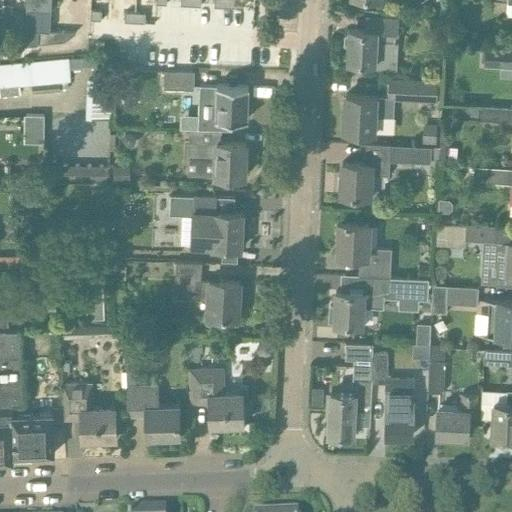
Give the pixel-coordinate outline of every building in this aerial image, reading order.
[(27,0),(27,9),(51,10),(51,0),(27,0)] [(90,9),(89,19),(100,19),(100,9),(90,9)] [(125,11),(125,21),(135,21),(136,11),(125,11)] [(136,11),(135,21),(145,22),(146,12),(136,11)] [(346,35),(345,45),(349,45),(348,61),(375,63),(375,67),(389,68),(391,44),(398,44),(399,18),(395,18),(375,17),(375,30),(350,28),(350,35),(346,35)] [(442,37),(444,20),(433,19),(432,36),(442,37)] [(483,53),(486,54),(486,64),(511,65),(511,47),(483,46),(483,53)] [(102,54),(69,58),(71,69),(103,65),(102,54)] [(69,57),(0,63),(0,86),(20,84),(32,83),(60,80),(60,87),(69,86),(68,79),(72,78),(71,69),(69,58),(69,57)] [(194,89),(195,71),(164,69),(164,88),(194,89)] [(114,78),(88,77),(87,116),(111,116),(114,78)] [(442,88),(442,81),(390,79),(389,96),(346,94),(344,130),(374,131),(375,115),(394,116),(394,97),(442,99),(442,88)] [(60,80),(32,83),(33,93),(61,90),(60,87),(60,80)] [(20,84),(0,86),(0,94),(21,92),(20,84)] [(200,84),(198,127),(232,129),(232,118),(248,119),(249,85),(218,84),(218,85),(216,85),(200,84)] [(511,120),(511,106),(479,104),(478,118),(511,120)] [(425,124),(424,144),(436,145),(437,124),(425,124)] [(188,156),(192,156),(192,168),(195,174),(213,175),(225,176),(245,176),(246,142),(219,141),(220,129),(210,129),(197,129),(189,128),(188,156)] [(389,159),(431,161),(432,146),(367,142),(366,163),(343,161),(342,178),(339,178),(338,191),(341,191),(341,194),(369,195),(370,172),(388,173),(389,159)] [(43,163),(43,173),(59,173),(59,163),(43,163)] [(59,163),(59,173),(108,174),(108,164),(59,163)] [(126,164),(114,164),(114,181),(127,180),(126,164)] [(508,184),(509,167),(473,165),(472,182),(508,184)] [(216,196),(171,194),(172,200),(170,214),(183,215),(181,243),(212,244),(212,246),(225,246),(224,257),(240,258),(242,247),(244,211),(215,210),(216,196)] [(35,216),(34,237),(68,239),(68,218),(35,216)] [(339,239),(338,255),(364,256),(363,275),(390,277),(392,247),(368,246),(369,222),(346,221),(346,222),(340,222),(339,225),(337,225),(336,238),(339,239)] [(464,239),(465,225),(437,223),(436,238),(464,239)] [(467,225),(466,238),(486,239),(483,279),(499,280),(499,281),(511,282),(511,240),(503,240),(495,239),(496,227),(476,226),(467,225)] [(36,238),(35,250),(52,251),(52,239),(36,238)] [(126,260),(114,261),(115,278),(126,277),(126,260)] [(176,260),(174,296),(208,297),(207,315),(218,316),(238,317),(240,281),(201,278),(202,262),(182,260),(176,260)] [(419,264),(419,273),(429,274),(430,265),(419,264)] [(330,305),(329,321),(335,321),(335,323),(355,324),(362,325),(363,306),(383,307),(384,294),(389,294),(428,296),(429,279),(390,277),(363,275),(362,291),(336,290),(336,306),(330,305)] [(104,280),(86,281),(87,300),(104,299),(104,280)] [(477,305),(478,286),(433,284),(431,311),(447,312),(447,303),(477,305)] [(511,335),(511,300),(489,299),(486,334),(511,335)] [(418,322),(417,343),(430,343),(431,322),(418,322)] [(111,336),(110,325),(61,327),(62,337),(111,336)] [(6,329),(0,329),(0,402),(12,402),(23,402),(19,329),(6,329)] [(191,339),(191,360),(200,360),(200,339),(191,339)] [(258,342),(256,349),(259,354),(266,357),(272,353),(273,347),(271,341),(264,339),(258,342)] [(373,352),(373,343),(347,342),(346,357),(356,358),(355,393),(331,392),(329,434),(353,434),(354,424),(369,425),(370,410),(371,410),(372,382),(373,382),(374,352),(373,352)] [(445,346),(430,345),(428,391),(444,392),(445,360),(444,360),(445,346)] [(483,363),(511,364),(511,348),(484,347),(483,363)] [(388,352),(374,352),(373,382),(386,382),(386,434),(413,434),(413,422),(415,422),(415,416),(413,416),(414,377),(387,376),(388,352)] [(135,356),(125,356),(127,415),(146,414),(147,436),(180,435),(178,405),(158,406),(157,385),(136,386),(135,356)] [(223,367),(190,368),(191,402),(210,402),(210,425),(227,424),(227,429),(244,429),(243,391),(224,391),(223,367)] [(92,381),(62,382),(63,415),(81,415),(82,439),(117,438),(116,406),(93,407),(92,381)] [(314,386),(313,403),(323,403),(324,386),(314,386)] [(482,388),(481,417),(493,418),(492,438),(511,438),(511,389),(507,389),(482,388)] [(478,394),(460,393),(460,408),(438,407),(437,435),(468,436),(469,413),(477,414),(478,394)] [(12,415),(12,402),(0,402),(0,460),(13,460),(13,459),(12,415)] [(54,413),(12,415),(13,459),(25,459),(25,454),(55,453),(54,413)]
